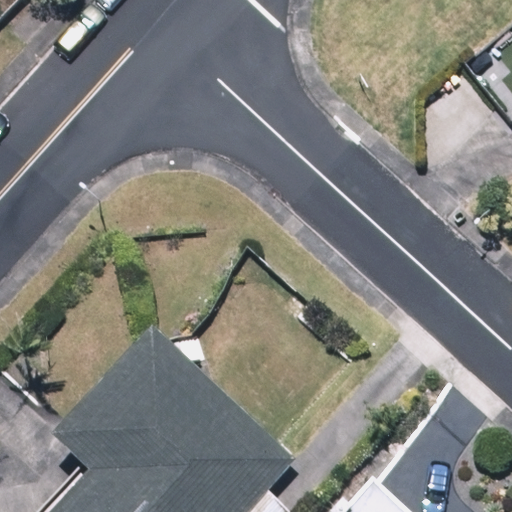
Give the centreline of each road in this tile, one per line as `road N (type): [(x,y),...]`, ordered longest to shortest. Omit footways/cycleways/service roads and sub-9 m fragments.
road 1 (residential): [(156,25),(511,350)]
road 2 (residential): [(0,193),(156,25)]
